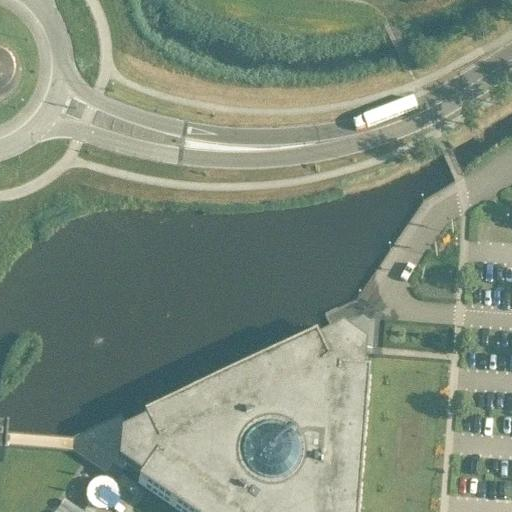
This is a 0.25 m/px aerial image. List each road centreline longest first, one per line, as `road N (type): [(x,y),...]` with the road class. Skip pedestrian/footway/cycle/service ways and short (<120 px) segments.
road 1 (unclassified): [(252,148),(364,134),(511,62)]
road 2 (unclassified): [(37,121),(182,158),(252,148)]
road 3 (unclassified): [(252,148),(95,101),(56,75)]
